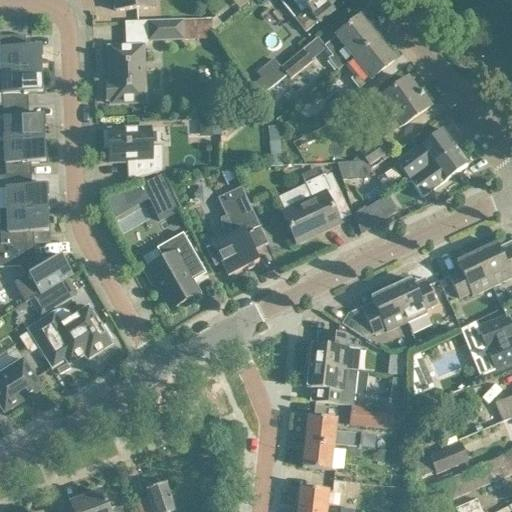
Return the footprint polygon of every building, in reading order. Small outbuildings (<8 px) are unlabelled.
[(114,0),(115,12),(153,10),(152,0),(114,0)] [(279,0),(294,19),(305,34),(333,11),(329,7),(337,0),(279,0)] [(353,59),(377,40),(376,39),(381,36),(372,24),(367,28),(359,18),(323,47),(332,57),(343,47),(352,59),(353,59)] [(197,21),(182,22),(183,40),(197,39),(197,21)] [(148,23),(149,41),(183,40),(182,22),(148,23)] [(0,37),(0,48),(1,72),(41,71),(40,47),(26,48),(25,37),(0,37)] [(394,62),(377,40),(353,59),(362,70),(350,80),(358,90),(370,81),(394,62)] [(107,102),(111,102),(111,105),(145,104),(142,47),(109,48),(110,84),(106,84),(107,102)] [(289,81),(312,62),(303,50),(280,68),(287,77),(289,81)] [(287,77),(280,68),(274,59),(256,73),(261,79),(252,86),(260,96),(287,77)] [(246,95),(244,60),(227,61),(229,96),(246,95)] [(0,107),(3,107),(28,106),(28,95),(42,94),(41,71),(1,72),(0,72),(0,107)] [(383,118),(393,133),(402,127),(430,108),(429,107),(426,109),(420,99),(423,97),(420,94),(418,95),(407,80),(391,92),(382,98),(392,112),(383,118)] [(328,107),(336,120),(360,105),(352,92),(328,107)] [(29,118),(28,106),(3,107),(3,116),(0,115),(0,142),(4,142),(44,140),(43,117),(29,118)] [(247,109),(219,111),(221,140),(249,138),(247,109)] [(212,112),(200,112),(200,118),(206,124),(212,124),(212,112)] [(110,164),(127,163),(128,181),(137,180),(163,172),(162,148),(151,148),(151,129),(108,130),(109,133),(105,133),(106,148),(109,148),(110,164)] [(396,163),(410,182),(455,149),(442,130),(396,163)] [(363,152),(371,163),(389,150),(382,139),(363,152)] [(4,142),(6,177),(31,176),(31,164),(45,164),(44,140),(4,142)] [(279,142),(269,143),(272,167),(282,166),(279,142)] [(455,149),(410,182),(422,199),(467,166),(455,149)] [(343,181),(352,181),(370,181),(369,168),(364,164),(336,165),(343,181)] [(281,213),(288,227),(296,245),(297,244),(296,242),(325,228),(326,231),(340,224),(331,206),(325,194),(330,191),(318,167),(300,176),(311,199),(281,213)] [(231,170),(222,174),(227,183),(235,179),(231,170)] [(0,189),(6,190),(7,212),(47,210),(46,187),(32,187),(31,176),(6,177),(0,177),(0,189)] [(142,185),(106,197),(114,219),(149,199),(159,222),(178,214),(161,177),(142,185)] [(252,263),(253,265),(259,263),(253,252),(268,245),(241,188),(217,199),(227,219),(228,218),(236,234),(213,245),(213,246),(206,249),(214,268),(222,264),(228,277),(247,268),(246,266),(252,263)] [(365,207),(354,214),(355,217),(361,235),(362,235),(376,225),(377,225),(372,218),(377,215),(371,206),(366,209),(365,207)] [(0,222),(0,236),(0,246),(0,247),(34,245),(34,234),(48,233),(47,210),(7,212),(7,222),(0,222)] [(155,286),(170,311),(199,294),(192,282),(206,274),(183,234),(157,249),(163,260),(146,270),(147,272),(144,274),(152,288),(155,286)] [(496,244),(476,253),(493,288),(511,278),(511,247),(500,253),(496,244)] [(0,247),(0,246),(0,269),(20,268),(25,277),(14,284),(25,304),(72,276),(61,257),(37,270),(34,265),(33,262),(35,261),(34,245),(0,247)] [(493,288),(476,253),(456,263),(460,272),(449,277),(447,272),(446,273),(454,291),(458,300),(470,294),(472,298),(493,288)] [(410,280),(390,289),(407,324),(426,314),(425,311),(437,305),(424,279),(423,279),(425,284),(414,289),(410,280)] [(407,324),(390,289),(370,299),(374,308),(364,313),(361,308),(360,309),(373,335),(385,330),(386,333),(407,324)] [(101,329),(92,315),(88,308),(71,319),(68,315),(63,314),(58,313),(54,315),(54,314),(28,330),(52,369),(66,360),(69,365),(84,356),(88,361),(112,346),(109,342),(113,340),(104,327),(101,329)] [(511,327),(510,328),(506,318),(477,330),(475,325),(460,331),(480,377),(511,363),(511,327)] [(311,345),(308,367),(345,372),(357,373),(359,355),(348,353),(348,349),(345,349),(346,336),(317,332),(317,333),(322,334),(320,346),(311,345)] [(420,355),(414,357),(414,368),(424,364),(420,355)] [(0,407),(4,413),(41,390),(23,360),(0,374),(0,407)] [(309,403),(351,407),(353,408),(357,373),(345,372),(308,367),(306,389),(316,390),(314,402),(309,401),(309,403)] [(391,395),(390,410),(403,411),(404,397),(391,395)] [(511,418),(511,397),(494,405),(502,423),(511,418)] [(393,412),(353,408),(351,407),(349,426),(391,431),(393,412)] [(307,417),(305,443),(333,446),(333,447),(346,448),(360,449),(361,435),(335,433),(336,420),(327,419),(307,417)] [(333,446),(305,443),(302,469),(330,472),(333,447),(333,446)] [(403,469),(413,494),(425,489),(420,478),(434,473),(436,476),(468,463),(460,444),(428,457),(429,459),(403,469)] [(359,458),(360,449),(346,448),(345,457),(359,458)] [(410,511),(420,511),(511,474),(511,453),(448,480),(425,489),(413,494),(408,496),(410,511)] [(332,492),(360,496),(361,485),(333,482),(332,492)] [(175,511),(166,484),(145,492),(148,500),(137,504),(139,511),(175,511)] [(300,488),(297,511),(324,511),(327,491),(300,488)] [(108,511),(104,499),(103,500),(101,493),(71,505),(73,511),(108,511)] [(481,511),(477,500),(456,510),(456,511),(481,511)]
